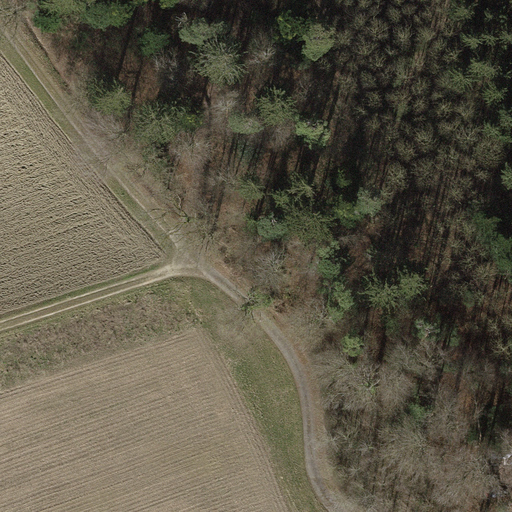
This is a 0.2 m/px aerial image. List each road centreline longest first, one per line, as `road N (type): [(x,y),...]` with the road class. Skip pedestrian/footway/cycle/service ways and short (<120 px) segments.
road 1 (track): [(338,511),(312,469),(307,388),(282,342),(191,266)]
road 2 (track): [(191,266),(208,223),(233,71),(260,0)]
road 3 (track): [(0,331),(191,266)]
